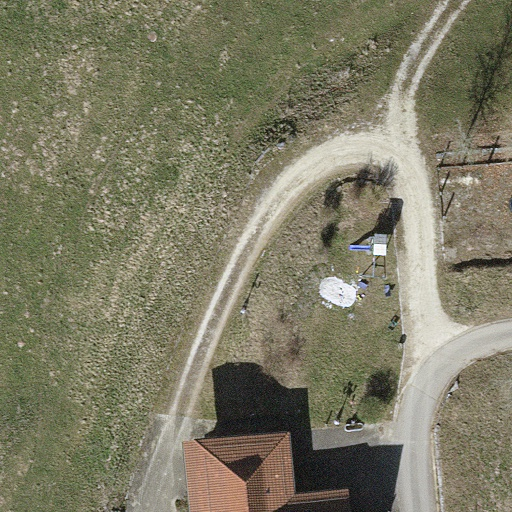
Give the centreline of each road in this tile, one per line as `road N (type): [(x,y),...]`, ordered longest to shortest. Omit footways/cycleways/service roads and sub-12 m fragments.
road 1 (track): [(456,365),(425,310),(404,142),(407,78),(443,0)]
road 2 (unclassified): [(419,511),(413,444),(422,405),(456,365),(511,341)]
